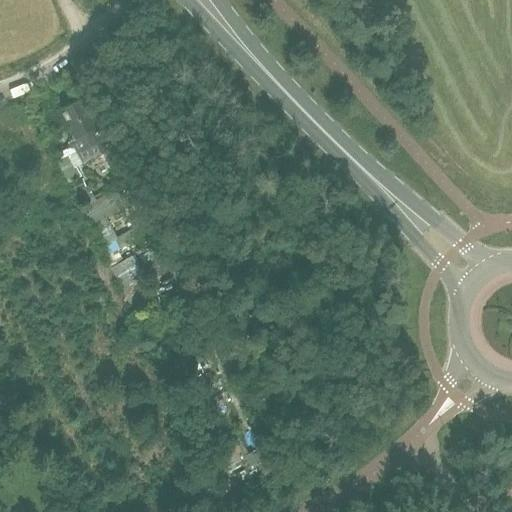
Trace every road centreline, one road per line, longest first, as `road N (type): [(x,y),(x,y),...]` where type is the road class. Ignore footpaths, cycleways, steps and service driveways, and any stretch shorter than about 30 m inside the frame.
road 1 (primary): [(206,3),(272,84),(405,213)]
road 2 (residential): [(0,91),(61,63),(128,0)]
road 3 (residential): [(310,511),(362,482),(430,423)]
